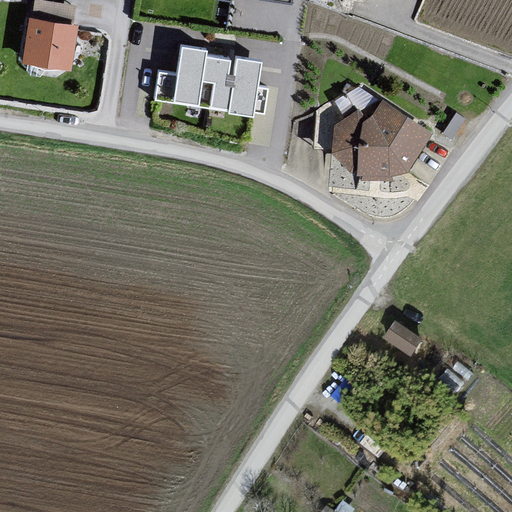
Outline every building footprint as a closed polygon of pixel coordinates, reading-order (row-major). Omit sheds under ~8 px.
[(78,25),(30,18),(22,63),(70,71),(78,25)] [(205,48),(179,44),(175,74),(157,72),(153,102),(201,108),(204,85),(216,87),(214,109),(250,114),(256,66),(203,59),(205,48)] [(430,130),(382,101),(363,118),(356,110),(332,125),(330,153),(352,173),(359,175),(361,179),(388,178),(393,170),(407,166),(414,158),(430,130)] [(424,341),(398,324),(387,341),(413,358),(424,341)] [(352,511),(354,509),(345,502),(337,511),(335,511),(329,507),(324,511),(352,511)]
